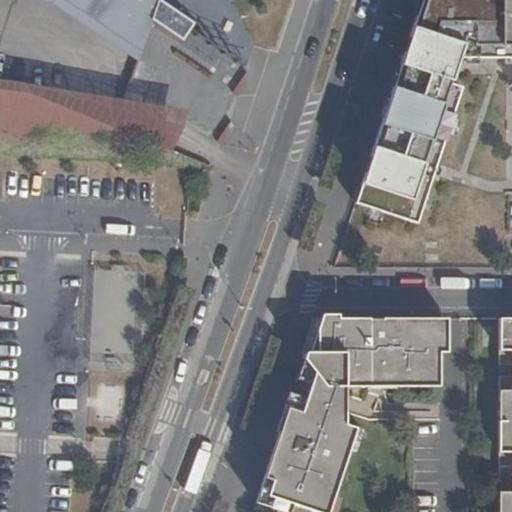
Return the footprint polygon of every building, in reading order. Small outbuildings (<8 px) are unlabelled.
[(161,0),(37,0),(37,2),(67,22),(70,17),(108,42),(138,62),(152,19),(187,44),(194,22),(161,0)] [(511,1),(430,0),(361,207),(422,227),(476,63),(511,63),(511,1)] [(0,79),(0,140),(167,149),(184,115),(187,98),(0,79)] [(511,316),(499,317),(499,363),(511,362),(511,316)] [(441,317),(322,317),(311,350),(306,350),(304,357),(309,381),(310,381),(321,385),(345,385),(371,385),(371,378),(383,378),(383,385),(441,385),(441,317)] [(322,317),(317,317),(306,350),(311,350),(322,317)] [(511,511),(511,374),(499,374),(499,511),(511,511)] [(310,381),(305,396),(346,409),(345,385),(321,385),(310,381)] [(95,419),(122,420),(123,385),(97,384),(95,419)] [(303,403),(305,396),(293,392),(290,399),(303,403)] [(290,399),(257,501),(291,511),(294,503),(322,511),(329,511),(335,494),(350,448),(357,426),(347,422),(346,409),(305,396),(303,403),(290,399)] [(357,426),(350,448),(356,450),(363,428),(357,426)] [(335,494),(329,511),(335,511),(341,496),(335,494)]
